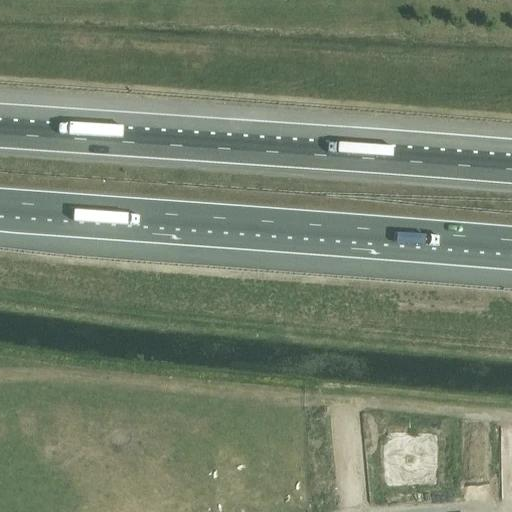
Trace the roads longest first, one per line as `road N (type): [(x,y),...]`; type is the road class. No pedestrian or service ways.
road 1 (motorway): [(0,204),(511,243)]
road 2 (motorway): [(511,171),(0,134)]
road 3 (track): [(315,398),(511,415)]
